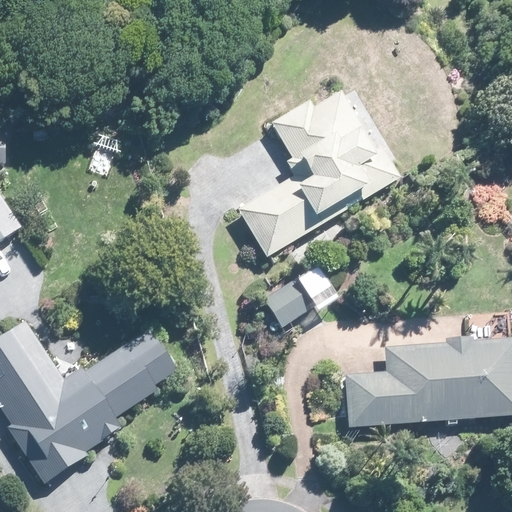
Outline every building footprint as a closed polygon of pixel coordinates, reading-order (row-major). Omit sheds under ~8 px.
[(380,154),(347,96),(345,94),(318,110),(314,103),(276,124),(297,162),(291,165),(300,180),(247,210),(244,212),(271,260),(288,250),(342,218),(352,212),(349,206),(365,197),(368,202),(405,181),(397,167),(387,150),(380,154)] [(0,248),(21,234),(25,231),(1,194),(0,194),(0,248)] [(315,312),(333,299),(314,270),(269,301),(288,330),(300,322),(315,312)] [(67,384),(58,370),(30,325),(0,343),(0,401),(8,414),(17,428),(13,431),(23,447),(25,450),(49,487),(53,484),(88,462),(93,458),(90,453),(104,444),(111,439),(126,430),(120,420),(163,392),(160,388),(181,375),(155,334),(89,376),(86,372),(81,374),(67,384)] [(511,340),(478,344),(477,340),(469,341),(451,342),(451,346),(388,351),(390,375),(349,377),(353,431),(430,425),(475,421),(511,418),(511,340)] [(74,365),(81,360),(83,352),(79,346),(71,343),(64,347),(62,355),(66,362),(74,365)]
